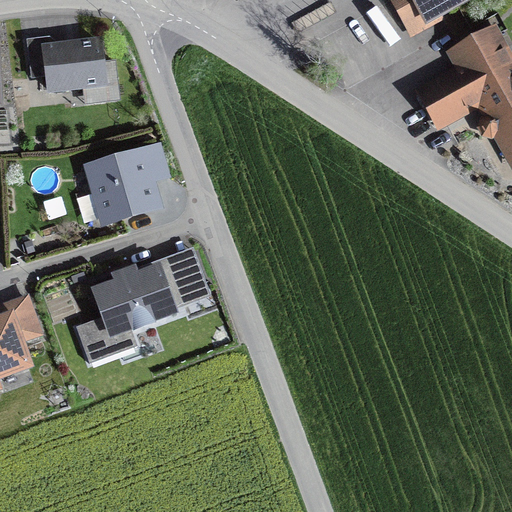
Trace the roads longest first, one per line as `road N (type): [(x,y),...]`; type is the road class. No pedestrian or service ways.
road 1 (tertiary): [(139,2),(206,31),(511,227)]
road 2 (unclassified): [(212,215),(319,511)]
road 3 (unclassified): [(139,2),(212,215)]
road 4 (residential): [(212,215),(0,279)]
